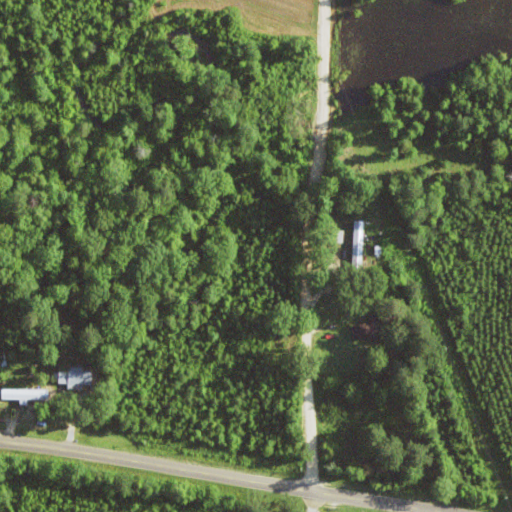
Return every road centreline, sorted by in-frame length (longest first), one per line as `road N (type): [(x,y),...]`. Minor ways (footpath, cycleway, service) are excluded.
road 1 (residential): [(310,490),(308,222),(321,146),(324,0)]
road 2 (tertiary): [(445,511),(0,438)]
